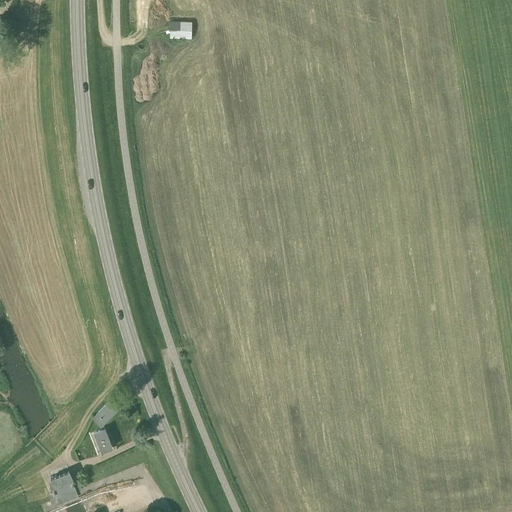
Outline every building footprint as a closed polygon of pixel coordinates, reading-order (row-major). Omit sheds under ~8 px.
[(190,38),(191,22),(170,21),(169,38),(190,38)] [(92,418),(101,427),(118,410),(109,400),(92,418)] [(112,447),(104,428),(94,432),(102,451),(112,447)] [(50,479),(54,490),(58,498),(58,500),(77,493),(76,491),(72,482),(68,472),(50,479)] [(78,480),(72,482),(76,491),(82,489),(78,480)] [(58,498),(54,490),(49,492),(53,500),(58,498)]
